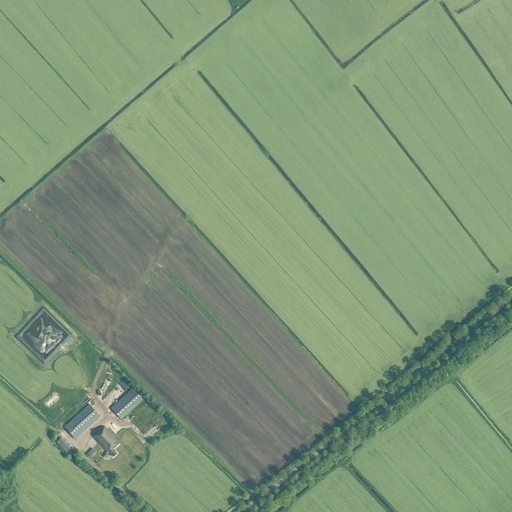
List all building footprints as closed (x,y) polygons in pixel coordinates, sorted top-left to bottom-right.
[(121,381),(118,387),(125,391),(129,385),(121,381)] [(121,420),(144,400),(133,388),(111,409),(121,420)] [(75,439),(100,417),(89,405),(64,427),(75,439)] [(120,444),(105,427),(102,430),(101,429),(93,436),(107,452),(106,454),(103,456),(105,458),(108,456),(107,455),(109,453),(113,458),(117,454),(113,449),(120,444)] [(68,453),(73,449),(63,437),(57,442),(68,453)] [(90,456),(95,451),(92,448),(87,453),(90,456)]
